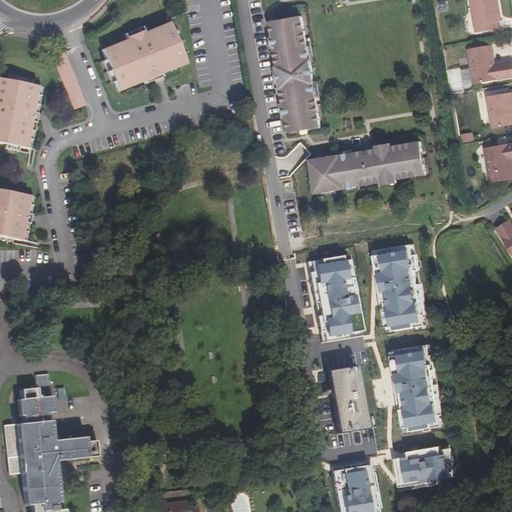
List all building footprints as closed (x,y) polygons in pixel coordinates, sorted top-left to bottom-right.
[(445,0),(439,1),(440,11),(447,11),(446,0),(445,0)] [(498,9),(501,8),(499,0),(471,0),(477,33),(502,28),(500,20),(498,9)] [(287,122),(290,136),(300,134),(300,130),(311,127),(312,132),(321,130),(319,115),(314,86),(315,86),(311,64),(310,64),(305,34),(304,34),(301,19),(292,21),(292,26),(281,28),(280,23),(270,25),(273,40),(271,40),(276,70),(280,93),(281,93),(286,122),(287,122)] [(142,78),(143,82),(162,75),(160,71),(175,65),(177,69),(187,65),(183,55),(174,33),(170,23),(160,27),(162,31),(147,37),(145,33),(127,40),(128,44),(114,50),(112,46),(101,50),(106,60),(114,82),(118,92),(129,88),(127,84),(142,78)] [(125,34),(127,40),(145,33),(143,27),(125,34)] [(147,37),(162,31),(160,27),(145,33),(147,37)] [(178,31),(174,33),(183,55),(186,53),(178,31)] [(114,50),(128,44),(127,40),(112,46),(114,50)] [(475,86),(511,78),(511,61),(496,64),(493,47),(469,51),(475,86)] [(454,49),(447,51),(449,61),(455,60),(454,49)] [(52,59),(74,111),(86,106),(65,54),(52,59)] [(110,84),(114,82),(106,60),(102,62),(110,84)] [(175,65),(160,71),(162,75),(177,69),(175,65)] [(475,86),(472,71),(462,73),(465,87),(475,86)] [(164,81),(162,75),(143,82),(145,85),(155,81),(156,84),(164,81)] [(142,78),(127,84),(129,88),(143,82),(142,78)] [(26,149),(31,123),(33,113),(38,88),(39,87),(31,85),(17,83),(0,79),(0,143),(4,145),(18,148),(26,149)] [(42,89),(38,88),(33,113),(37,114),(42,89)] [(511,94),(489,99),(495,131),(511,127),(511,94)] [(26,149),(30,149),(35,124),(31,123),(26,149)] [(427,166),(425,153),(423,144),(393,149),(392,145),(376,148),(376,152),(372,153),(342,158),(341,157),(311,163),(313,174),(316,186),(318,197),(348,192),(347,190),(384,184),(385,191),(400,188),(399,181),(429,176),(427,166)] [(493,185),(511,181),(511,145),(486,150),(493,185)] [(21,241),(24,224),(26,214),(30,197),(30,196),(0,190),(0,237),(21,242),(21,241)] [(497,228),(511,252),(511,221),(511,220),(497,228)] [(427,325),(412,243),(371,251),(386,332),(427,325)] [(308,259),(321,343),(362,337),(350,258),(339,260),(338,254),(308,259)] [(362,341),(327,343),(328,360),(362,358),(362,341)] [(382,427),(386,454),(432,447),(427,419),(424,419),(413,357),(326,371),(337,435),(382,427)] [(98,457),(96,441),(87,442),(86,437),(54,441),(51,421),(49,421),(48,414),(55,413),(53,396),(51,396),(48,374),(35,375),(36,388),(21,390),(21,399),(18,400),(20,417),(22,416),(23,424),(17,424),(20,456),(8,458),(9,475),(22,474),(25,506),(32,506),(32,511),(65,511),(65,510),(58,510),(57,503),(60,502),(56,462),(88,459),(88,458),(98,457)] [(194,511),(194,505),(185,507),(184,500),(158,503),(160,511),(194,511)]
